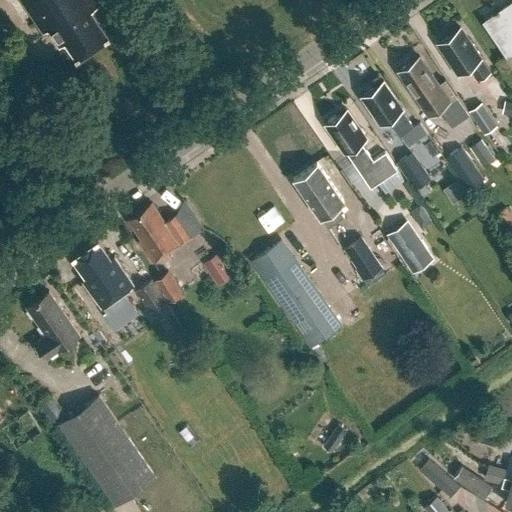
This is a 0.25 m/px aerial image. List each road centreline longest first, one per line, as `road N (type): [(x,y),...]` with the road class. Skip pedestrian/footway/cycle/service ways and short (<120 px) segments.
road 1 (unclassified): [(0,271),(392,0)]
road 2 (track): [(511,355),(293,511)]
